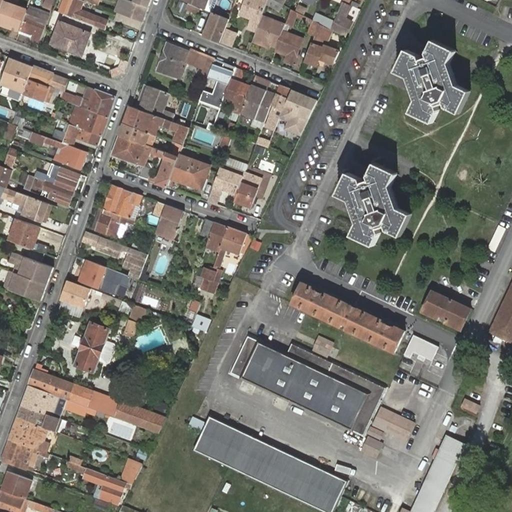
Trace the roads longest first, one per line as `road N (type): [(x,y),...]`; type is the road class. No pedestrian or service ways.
road 1 (residential): [(100,172),(0,445)]
road 2 (residential): [(153,23),(315,89)]
road 3 (residential): [(100,172),(249,225)]
road 4 (residential): [(130,90),(0,42)]
